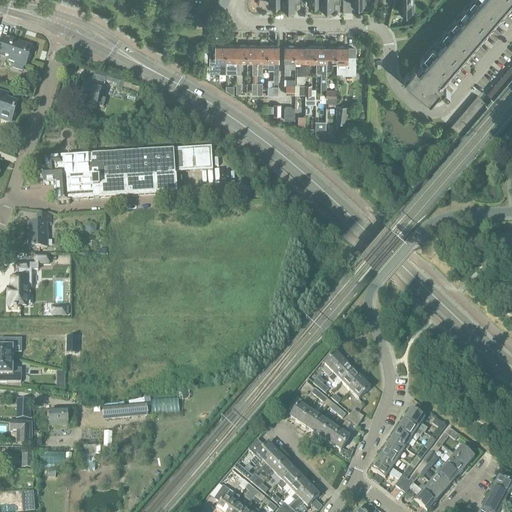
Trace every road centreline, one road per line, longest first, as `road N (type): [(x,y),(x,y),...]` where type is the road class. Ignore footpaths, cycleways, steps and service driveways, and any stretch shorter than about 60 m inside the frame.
road 1 (tertiary): [(511,367),(252,133),(62,23)]
road 2 (residential): [(355,479),(391,386),(367,311),(372,287),(430,222),(511,212)]
road 3 (residential): [(511,33),(433,114),(397,88),(380,28)]
road 4 (residential): [(380,28),(253,25),(241,21),(239,0)]
road 5 (residential): [(4,214),(52,66)]
